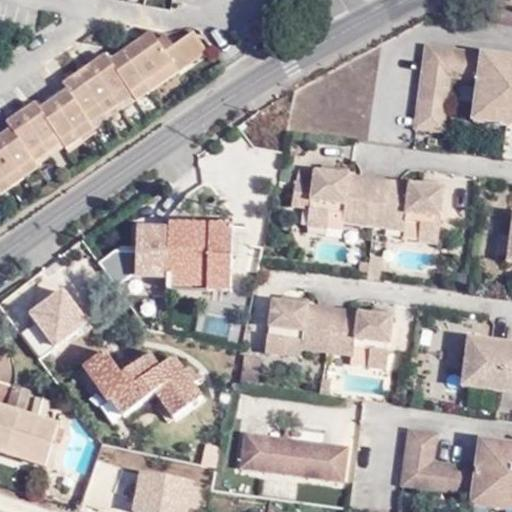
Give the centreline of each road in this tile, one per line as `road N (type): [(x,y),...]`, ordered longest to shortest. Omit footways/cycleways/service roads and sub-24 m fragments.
road 1 (residential): [(0,257),(356,25)]
road 2 (unknown): [(75,0),(200,24)]
